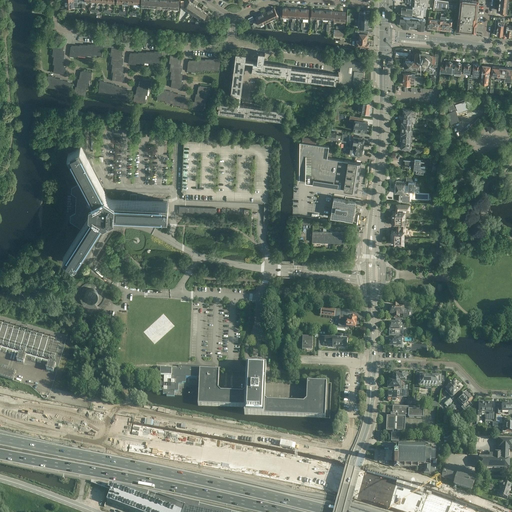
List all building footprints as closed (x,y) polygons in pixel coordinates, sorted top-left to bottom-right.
[(426,8),(427,0),(410,0),(410,6),(413,6),(413,7),(426,8)] [(438,0),(434,0),(434,10),(447,12),(448,1),(438,0)] [(473,0),(459,0),(457,30),(475,32),(478,1),(473,0)] [(507,11),(508,1),(499,0),(499,1),(498,10),(501,11),(507,11)] [(189,12),(194,4),(189,1),(184,9),(189,12)] [(193,15),(198,7),(194,4),(189,12),(193,15)] [(198,18),(203,10),(198,7),(193,15),(198,18)] [(426,18),(426,8),(413,7),(412,8),(406,8),(403,8),(403,7),(401,7),(400,11),(400,14),(402,14),(402,13),(406,14),(405,14),(412,15),(412,14),(416,15),(415,17),(425,18),(426,18)] [(274,8),(270,10),(273,18),(278,16),(277,14),(279,13),(278,10),(276,11),(274,8)] [(207,21),(211,14),(212,14),(208,11),(207,13),(203,10),(198,18),(202,21),(204,19),(207,21)] [(273,18),(270,10),(265,13),(269,21),(273,18)] [(367,12),(359,11),(358,19),(368,20),(368,16),(369,16),(370,11),(367,11),(367,12)] [(269,21),(265,13),(260,15),(264,23),(269,21)] [(264,23),(260,15),(255,17),(259,25),(264,23)] [(401,15),(400,27),(401,28),(414,29),(415,27),(417,27),(424,28),(425,18),(415,17),(401,15)] [(501,35),(503,35),(504,25),(505,18),(502,17),(502,22),(498,21),(497,30),(495,30),(494,33),(496,34),(497,35),(498,36),(499,36),(500,35),(501,35)] [(368,24),(368,20),(358,19),(358,27),(366,28),(369,28),(369,24),(368,24)] [(358,30),(357,39),(367,40),(367,39),(368,39),(368,37),(367,37),(367,34),(368,34),(368,31),(358,30)] [(369,42),(367,42),(367,40),(357,39),(356,46),(359,46),(359,47),(365,48),(365,46),(368,46),(369,45),(369,43),(369,42)] [(63,41),(58,41),(53,40),(52,44),(54,45),(53,48),(63,49),(64,45),(62,45),(63,41)] [(102,54),(103,46),(103,44),(99,43),(99,45),(95,44),(94,54),(98,55),(98,53),(102,54)] [(94,54),(95,44),(91,44),(91,46),(87,45),(86,55),(90,55),(90,54),(94,54)] [(78,55),(79,46),(75,45),(75,47),(71,46),(70,56),(74,57),(74,55),(78,55)] [(86,55),(87,45),(83,45),(83,46),(79,46),(78,55),(82,56),(82,55),(86,55)] [(63,53),(63,49),(53,48),(53,52),(54,53),(54,56),(64,58),(64,54),(63,53)] [(121,49),(119,48),(116,48),(114,48),(111,48),(111,52),(112,52),(112,55),(122,57),(122,53),(121,53),(121,49)] [(153,62),(154,52),(150,51),(150,53),(146,52),(145,62),(149,63),(149,61),(153,62)] [(161,61),(162,54),(162,51),(158,51),(158,52),(154,52),(153,62),(157,62),(157,61),(161,61)] [(136,63),(138,53),(134,52),(133,54),(130,54),(128,64),(132,64),(133,63),(136,63)] [(145,62),(146,52),(142,52),(141,54),(138,53),(136,63),(141,64),(141,62),(145,62)] [(291,68),(291,66),(263,63),(265,53),(258,52),(258,58),(257,62),(253,61),(253,63),(253,65),(252,71),(255,71),(255,72),(259,72),(259,71),(262,72),(262,73),(265,73),(266,73),(266,72),(269,73),(273,74),(273,73),(276,74),(280,75),(280,74),(283,74),(283,75),(287,76),(286,78),(287,78),(287,77),(290,77),(289,78),(294,79),(294,78),(297,78),(296,79),(301,79),(303,79),(303,80),(308,80),(311,80),(310,81),(315,81),(315,80),(317,81),(317,82),(322,82),(322,81),(324,82),(329,83),(329,82),(331,83),(335,84),(336,75),(337,74),(291,68)] [(246,55),(246,54),(236,53),(236,54),(237,54),(236,56),(235,56),(235,61),(236,61),(235,63),(234,68),(235,68),(234,70),(233,74),(233,75),(234,75),(234,77),(233,77),(232,81),(233,82),(233,84),(232,84),(231,88),(232,88),(232,91),(231,91),(231,95),(238,96),(241,97),(241,96),(245,64),(245,61),(246,55)] [(434,56),(421,54),(415,53),(414,62),(413,69),(427,70),(427,72),(436,73),(439,53),(435,53),(434,56)] [(121,61),(122,57),(112,55),(111,60),(113,60),(113,64),(123,65),(123,61),(121,61)] [(175,56),(172,55),(170,55),(170,59),(171,59),(171,63),(181,64),(181,60),(180,60),(180,56),(178,56),(175,56)] [(63,61),(64,58),(54,56),(53,60),(55,61),(54,64),(64,66),(65,62),(63,61)] [(216,60),(213,59),(211,69),(215,70),(216,68),(219,69),(221,59),(217,58),(216,60)] [(203,70),(205,60),(200,59),(200,61),(196,60),(195,70),(199,71),(200,69),(203,70)] [(211,69),(213,59),(208,59),(208,60),(205,60),(203,70),(207,70),(208,69),(211,69)] [(337,74),(336,75),(335,84),(336,84),(336,83),(340,83),(339,86),(362,89),(364,72),(362,72),(364,62),(341,59),(339,74),(338,74),(337,74)] [(195,70),(196,60),(192,60),(192,61),(188,61),(187,71),(191,72),(191,70),(195,70)] [(452,68),(452,67),(452,62),(451,62),(451,61),(450,61),(449,61),(449,62),(447,62),(446,62),(445,66),(440,66),(440,73),(451,74),(451,70),(452,68)] [(455,63),(455,67),(452,67),(452,68),(451,74),(460,75),(460,73),(461,69),(461,63),(460,63),(459,62),(458,62),(458,63),(457,63),(456,63),(455,63)] [(180,68),(181,64),(171,63),(170,67),(172,67),(171,71),(181,72),(182,68),(180,68)] [(464,70),(461,69),(460,73),(460,75),(460,79),(463,80),(463,73),(469,74),(469,72),(470,72),(471,64),(469,64),(468,63),(467,63),(467,64),(466,64),(464,64),(464,70)] [(64,69),(64,66),(54,64),(54,68),(55,69),(55,73),(65,74),(65,70),(64,69)] [(122,69),(123,65),(113,64),(112,68),(114,68),(113,72),(123,73),(124,69),(122,69)] [(488,84),(489,74),(489,72),(490,66),(482,65),(481,74),(480,83),(488,84)] [(81,75),(80,74),(79,78),(89,80),(90,76),(91,76),(92,72),(82,71),(81,75)] [(181,76),(181,73),(181,72),(171,71),(171,75),(172,75),(172,79),(182,80),(182,76),(181,76)] [(123,77),(123,73),(113,72),(113,76),(114,76),(114,80),(124,81),(124,77),(123,77)] [(55,88),(56,78),(52,78),(52,76),(48,76),(47,86),(51,86),(51,88),(55,88)] [(62,91),(64,81),(60,80),(60,79),(56,78),(55,88),(58,89),(58,90),(62,91)] [(89,84),(89,80),(79,78),(79,82),(77,82),(77,86),(87,87),(87,84),(89,84)] [(139,82),(138,86),(148,87),(149,83),(150,84),(151,79),(141,78),(140,82),(139,82)] [(181,84),(182,80),(172,79),(171,83),(173,83),(172,87),(182,89),(183,84),(181,84)] [(106,93),(107,83),(104,83),(104,81),(100,80),(98,90),(102,91),(102,93),(106,93)] [(68,81),(64,81),(62,91),(66,91),(66,93),(70,93),(71,83),(67,83),(68,81)] [(114,96),(115,86),(111,85),(112,84),(107,83),(106,93),(110,94),(110,95),(114,96)] [(86,91),(87,87),(77,86),(76,90),(75,90),(74,94),(84,95),(85,91),(86,91)] [(122,98),(123,88),(119,88),(119,86),(115,86),(114,96),(118,96),(117,98),(122,98)] [(148,91),(148,87),(138,86),(138,90),(136,89),(136,94),(146,95),(146,91),(148,91)] [(210,87),(200,86),(199,89),(198,89),(197,93),(207,95),(208,91),(209,91),(210,87)] [(127,89),(123,88),(122,98),(125,99),(125,100),(129,101),(131,91),(127,90),(127,89)] [(165,100),(166,90),(162,90),(163,88),(158,88),(157,98),(161,98),(161,100),(165,100)] [(173,103),(174,93),(170,93),(170,91),(166,90),(165,100),(169,101),(169,103),(173,103)] [(180,106),(182,96),(178,95),(178,94),(174,93),(173,103),(176,104),(176,105),(180,106)] [(207,99),(207,95),(197,93),(197,97),(195,97),(195,101),(205,102),(205,99),(207,99)] [(145,99),(146,95),(136,94),(135,97),(134,97),(133,101),(143,103),(144,99),(145,99)] [(186,96),(182,96),(180,106),(184,106),(184,108),(188,108),(189,98),(185,98),(186,96)] [(457,111),(458,112),(473,107),(470,99),(468,100),(467,98),(448,104),(450,112),(447,113),(448,115),(446,116),(449,124),(459,121),(456,111),(457,111)] [(204,106),(205,102),(195,101),(194,105),(193,105),(192,109),(202,110),(202,106),(204,106)] [(361,113),(362,114),(366,115),(367,114),(367,112),(369,113),(370,108),(370,109),(370,106),(371,102),(363,101),(363,102),(363,103),(360,102),(358,111),(361,112),(361,113)] [(282,110),(239,105),(237,104),(220,102),(218,102),(217,106),(219,106),(218,112),(219,112),(219,111),(221,112),(226,113),(226,112),(228,113),(233,114),(233,113),(235,113),(235,114),(240,115),(240,114),(242,114),(242,115),(247,116),(247,115),(249,115),(249,116),(254,117),(254,116),(256,116),(256,117),(261,117),(263,117),(263,118),(267,118),(268,118),(270,118),(270,119),(274,119),(275,118),(277,119),(281,120),(282,114),(284,114),(284,110),(282,110)] [(416,109),(406,109),(404,108),(402,107),(402,110),(403,110),(403,115),(412,115),(411,116),(416,116),(416,109)] [(361,117),(350,115),(349,121),(354,122),(353,130),(362,131),(364,131),(364,132),(367,133),(367,127),(368,122),(363,121),(360,121),(361,117)] [(496,129),(492,124),(487,127),(490,132),(496,129)] [(336,132),(328,131),(327,136),(324,135),(324,138),(330,139),(330,140),(336,141),(340,141),(341,136),(337,135),(337,136),(336,136),(336,132)] [(269,203),(271,153),(271,144),(184,140),(182,190),(184,190),(184,194),(186,195),(186,199),(269,203)] [(302,142),(300,142),(300,147),(299,152),(299,182),(305,183),(306,183),(306,181),(311,181),(311,182),(312,182),(312,183),(313,183),(313,184),(314,184),(315,184),(356,191),(361,163),(350,161),(327,158),(329,146),(316,144),(302,142)] [(103,217),(104,218),(105,217),(106,216),(107,215),(108,214),(109,214),(110,213),(111,213),(113,212),(114,212),(114,211),(167,214),(167,211),(168,211),(168,205),(167,205),(167,203),(115,200),(115,199),(114,199),(112,198),(111,198),(110,198),(110,197),(108,197),(108,196),(107,196),(107,195),(106,195),(106,194),(106,193),(104,194),(80,148),(78,148),(72,151),(71,152),(85,180),(72,187),(71,193),(76,196),(75,213),(70,215),(70,221),(83,229),(66,256),(68,257),(67,257),(73,261),(73,260),(75,261),(103,217)] [(416,170),(416,171),(416,173),(423,173),(423,170),(425,170),(425,166),(420,165),(421,159),(414,158),(414,160),(405,159),(405,162),(405,165),(409,166),(410,167),(410,166),(414,167),(414,169),(416,170)] [(414,181),(414,177),(406,176),(406,182),(396,181),(395,181),(395,193),(400,193),(400,195),(399,195),(399,201),(410,202),(410,195),(403,195),(403,191),(414,191),(414,182),(414,181)] [(355,207),(355,202),(355,201),(354,201),(345,199),(333,197),(330,216),(338,217),(338,218),(345,219),(345,218),(351,219),(353,218),(353,214),(354,214),(355,213),(355,208),(356,207),(355,207)] [(410,210),(410,207),(410,205),(396,204),(396,208),(396,212),(396,211),(393,211),(393,212),(392,212),(392,215),(391,215),(391,218),(403,218),(403,214),(404,214),(405,212),(401,212),(401,211),(402,211),(402,210),(410,210)] [(216,208),(186,207),(186,214),(188,214),(188,215),(192,215),(192,214),(195,214),(195,215),(198,215),(198,214),(201,214),(201,215),(204,216),(204,215),(207,215),(207,216),(210,216),(210,215),(213,215),(213,216),(216,216),(216,208)] [(403,224),(403,220),(403,218),(391,218),(391,221),(392,221),(392,225),(397,225),(397,228),(405,228),(405,225),(404,225),(404,224),(403,224)] [(405,231),(405,228),(397,228),(397,231),(392,230),(392,234),(391,235),(391,237),(402,237),(402,233),(404,233),(404,231),(405,231)] [(323,231),(312,231),(312,242),(316,242),(316,241),(322,241),(323,231)] [(333,232),(323,231),(322,241),(322,243),(326,243),(326,242),(333,242),(333,232)] [(333,232),(333,242),(333,243),(337,243),(337,242),(343,242),(343,243),(344,243),(344,232),(333,232)] [(97,306),(95,302),(96,302),(96,301),(97,300),(98,299),(98,298),(99,297),(99,296),(99,295),(98,294),(98,293),(97,292),(97,291),(96,290),(95,290),(94,289),(93,289),(92,289),(90,289),(89,289),(88,290),(87,290),(87,291),(86,292),(85,294),(85,295),(85,296),(85,297),(81,298),(81,300),(82,301),(82,303),(83,304),(85,305),(86,306),(87,307),(89,307),(91,307),(93,307),(94,307),(95,307),(97,306)] [(403,303),(403,308),(399,308),(399,306),(394,306),(394,308),(390,308),(389,311),(389,312),(389,314),(389,315),(394,315),(394,318),(399,318),(399,315),(405,315),(405,311),(408,311),(408,303),(403,303)] [(334,317),(335,310),(322,309),(321,316),(334,317)] [(357,319),(350,318),(349,317),(349,318),(343,317),(340,316),(339,326),(346,327),(356,328),(357,319)] [(389,330),(389,336),(395,336),(395,335),(400,335),(400,332),(403,332),(403,327),(402,327),(402,322),(402,319),(401,319),(395,319),(395,322),(389,322),(389,326),(388,326),(388,329),(389,330)] [(312,350),(312,349),(312,342),(313,337),(303,336),(302,349),(312,350)] [(405,349),(405,351),(405,352),(409,352),(427,352),(427,346),(413,346),(414,337),(402,337),(402,336),(396,336),(396,339),(391,339),(389,339),(389,342),(388,343),(388,345),(389,346),(389,347),(394,347),(394,348),(398,348),(404,348),(405,349)] [(324,342),(333,342),(333,347),(346,348),(346,344),(347,344),(347,343),(346,343),(347,339),(340,338),(340,337),(325,337),(324,342)] [(17,361),(24,363),(26,355),(19,353),(17,361)] [(46,370),(53,372),(56,364),(49,362),(46,370)] [(218,389),(219,373),(218,373),(217,372),(216,372),(216,373),(215,373),(215,370),(215,367),(179,366),(178,371),(172,370),(172,369),(160,369),(159,391),(160,391),(163,391),(163,395),(174,395),(174,392),(178,392),(178,385),(182,385),(182,383),(186,383),(186,378),(197,378),(199,378),(198,406),(245,408),(244,415),(325,418),(327,383),(307,382),(306,401),(303,403),(267,402),(265,399),(266,366),(257,365),(257,369),(254,369),(250,372),(246,372),(245,391),(243,393),(221,392),(218,389)] [(0,376),(13,381),(16,371),(0,366),(0,376)] [(419,381),(419,387),(425,387),(425,389),(431,390),(431,387),(436,387),(441,387),(443,387),(444,386),(444,382),(444,379),(444,377),(441,377),(419,376),(419,380),(419,381)] [(399,381),(393,381),(389,381),(389,383),(388,383),(388,388),(394,388),(394,390),(399,390),(399,381)] [(459,385),(458,384),(457,385),(454,382),(445,391),(452,398),(450,400),(450,399),(445,405),(447,407),(449,406),(450,406),(451,405),(451,404),(453,402),(452,401),(455,399),(453,397),(459,391),(460,391),(462,389),(461,388),(461,387),(461,386),(460,385),(459,385)] [(403,390),(399,390),(394,390),(394,393),(388,393),(388,401),(396,402),(396,400),(397,397),(403,398),(403,390)] [(467,394),(466,393),(460,398),(461,399),(458,402),(466,410),(471,405),(469,402),(472,400),(468,395),(467,394)] [(485,413),(485,404),(484,404),(484,403),(481,403),(481,404),(479,404),(479,407),(479,409),(478,409),(478,412),(479,412),(479,413),(478,413),(478,415),(475,415),(475,425),(479,425),(479,416),(481,416),(481,415),(485,415),(485,413)] [(485,413),(485,419),(485,418),(494,420),(494,421),(494,413),(492,413),(492,412),(492,409),(492,404),(490,404),(489,403),(487,403),(486,404),(485,404),(485,413)] [(508,415),(511,414),(511,404),(508,404),(507,404),(507,405),(505,405),(505,404),(502,404),(502,409),(496,409),(496,415),(500,415),(500,411),(509,411),(508,415)] [(391,434),(391,442),(398,443),(399,434),(400,434),(401,433),(404,433),(405,416),(408,416),(408,418),(423,419),(423,411),(419,411),(419,408),(393,407),(392,415),(391,415),(391,417),(387,417),(386,432),(390,432),(390,434),(391,434)] [(511,420),(504,421),(504,427),(505,427),(504,428),(503,428),(503,434),(506,434),(506,433),(509,433),(509,432),(511,432),(511,420)] [(479,468),(482,468),(509,469),(509,461),(508,461),(508,449),(511,449),(511,440),(499,440),(496,440),(496,455),(489,455),(489,458),(479,457),(479,468)] [(393,459),(393,461),(394,461),(394,467),(405,467),(406,467),(407,467),(408,467),(409,467),(411,467),(424,468),(424,475),(430,475),(430,473),(431,462),(436,462),(436,458),(436,452),(432,452),(432,445),(432,449),(430,449),(431,444),(427,444),(426,447),(419,447),(419,445),(418,447),(413,446),(413,445),(412,445),(412,446),(406,446),(406,444),(405,444),(405,446),(399,446),(398,449),(394,449),(394,452),(393,458),(393,459)] [(444,470),(443,474),(442,478),(455,482),(454,486),(471,491),(475,479),(470,478),(470,477),(467,476),(467,477),(444,470)] [(54,482),(55,479),(48,477),(45,485),(59,490),(61,484),(54,482)] [(502,487),(501,490),(509,492),(511,486),(503,483),(503,484),(502,484),(501,486),(502,487)] [(113,486),(107,502),(112,504),(124,508),(133,511),(224,511),(217,510),(113,486)] [(507,499),(509,492),(501,490),(500,493),(499,493),(499,495),(500,496),(499,496),(507,499)]
